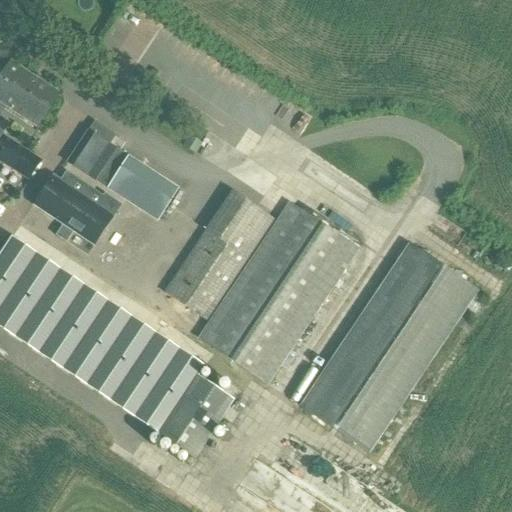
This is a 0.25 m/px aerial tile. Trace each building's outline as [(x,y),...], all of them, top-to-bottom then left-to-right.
[(0,160),(30,181),(42,162),(2,136),(10,124),(0,117),(7,108),(39,128),(60,97),(11,65),(0,81),(0,160)] [(89,132),(68,165),(106,189),(159,225),(180,191),(89,132)] [(186,148),(196,154),(202,144),(192,138),(186,148)] [(52,182),(34,207),(65,228),(57,239),(67,246),(74,235),(95,249),(122,211),(106,200),(98,213),(52,182)] [(232,193),(166,294),(207,322),(274,221),(232,193)] [(289,205),(200,340),(269,386),(358,250),(289,205)] [(12,241),(0,259),(0,328),(195,457),(233,401),(198,378),(205,368),(12,241)] [(413,248),(304,411),(371,456),(480,293),(413,248)] [(210,511),(267,511),(226,487),(210,511)]
